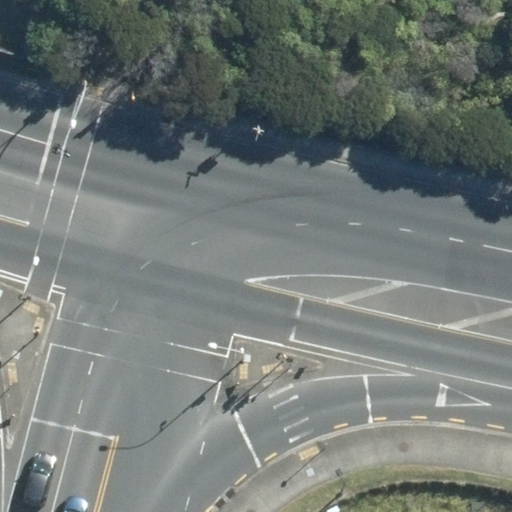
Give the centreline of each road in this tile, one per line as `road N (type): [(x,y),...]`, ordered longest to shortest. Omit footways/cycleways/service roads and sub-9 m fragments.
road 1 (secondary): [(511,293),(132,206)]
road 2 (secondary): [(511,408),(418,392),(289,410),(238,436),(194,476),(170,511)]
road 3 (secondary): [(56,511),(132,206)]
road 4 (secondary): [(132,206),(0,169)]
